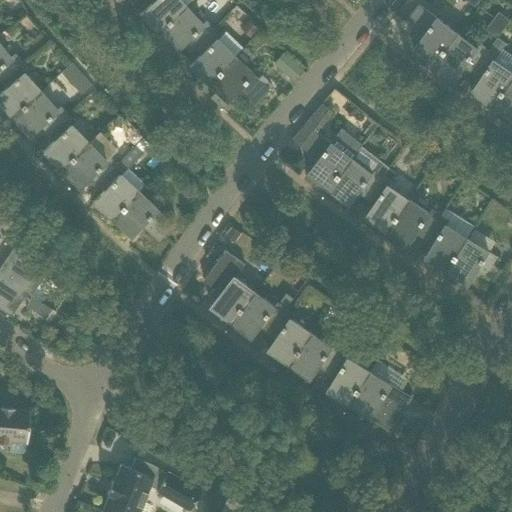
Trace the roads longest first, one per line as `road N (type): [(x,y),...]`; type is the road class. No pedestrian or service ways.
road 1 (residential): [(92,398),(255,152),(383,0)]
road 2 (residential): [(405,511),(511,308)]
road 3 (residential): [(49,511),(92,398)]
